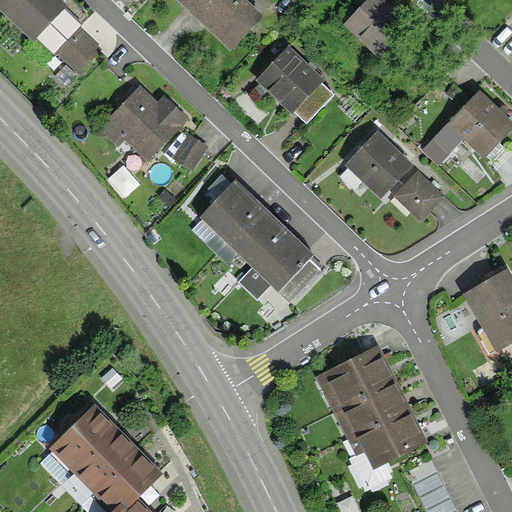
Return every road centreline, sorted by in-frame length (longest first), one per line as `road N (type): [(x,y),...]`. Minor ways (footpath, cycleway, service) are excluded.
road 1 (residential): [(105,0),(394,278)]
road 2 (secondary): [(215,396),(136,274),(0,116)]
road 3 (residential): [(394,278),(511,511)]
road 4 (residential): [(215,396),(394,278)]
road 5 (residential): [(394,278),(511,203)]
road 6 (secondary): [(272,511),(215,396)]
